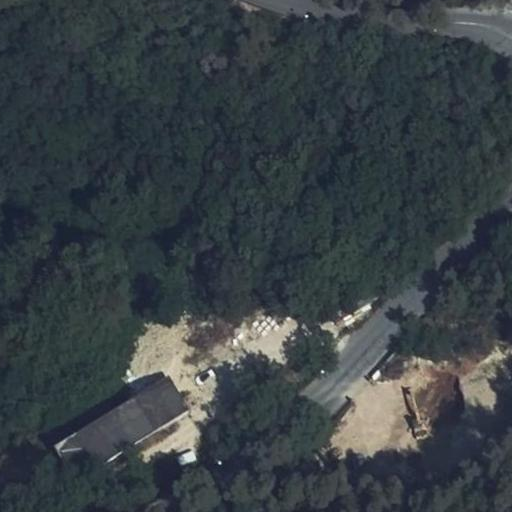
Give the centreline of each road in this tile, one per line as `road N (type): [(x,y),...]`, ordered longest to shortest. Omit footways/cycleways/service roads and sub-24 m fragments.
road 1 (tertiary): [(511,207),(264,455),(172,511)]
road 2 (tertiary): [(285,0),(511,35)]
